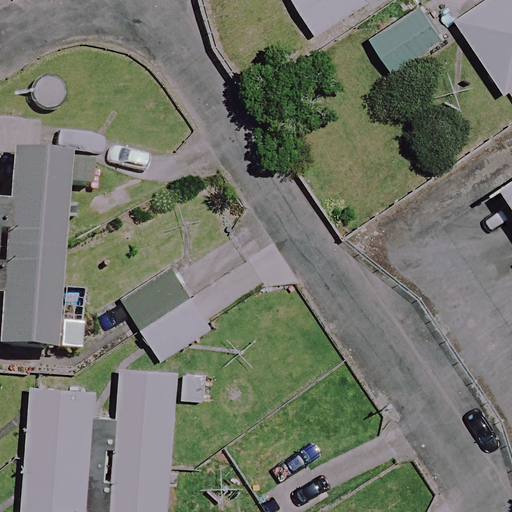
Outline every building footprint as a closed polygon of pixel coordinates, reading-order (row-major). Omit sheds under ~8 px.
[(370,5),(366,0),(295,0),(319,37),(370,5)] [(511,92),(511,0),(492,0),(457,24),(505,97),(511,92)] [(447,42),(427,11),(373,44),(393,76),(447,42)] [(11,163),(10,183),(0,182),(0,352),(49,356),(63,167),(11,163)] [(511,170),(488,188),(511,219),(511,170)] [(175,270),(124,304),(162,361),(213,327),(175,270)] [(171,511),(179,403),(200,404),(202,377),(126,372),(123,420),(96,418),(98,392),(39,387),(28,511),(88,511),(100,511),(171,511)]
